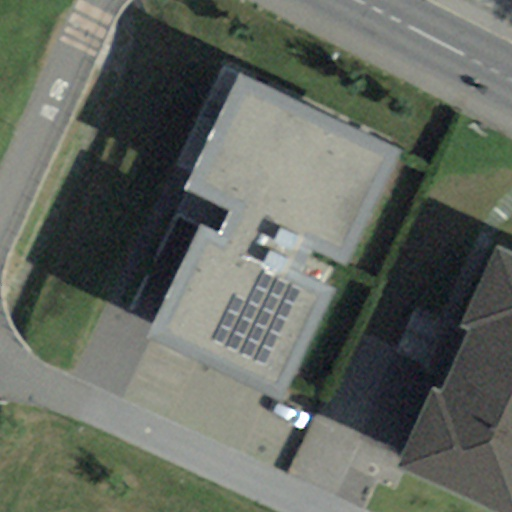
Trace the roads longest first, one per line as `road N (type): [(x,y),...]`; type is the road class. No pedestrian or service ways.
road 1 (unclassified): [(0,228),(99,0)]
road 2 (primary): [(511,83),(352,0)]
